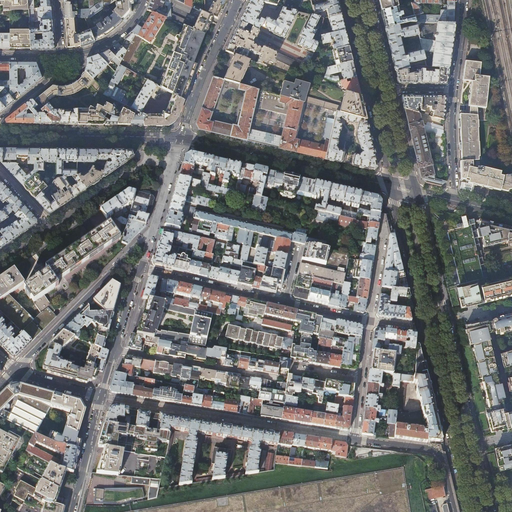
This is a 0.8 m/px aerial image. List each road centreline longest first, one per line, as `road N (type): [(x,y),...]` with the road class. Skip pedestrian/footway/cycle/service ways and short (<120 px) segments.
road 1 (tertiary): [(391,186),(468,511)]
road 2 (residential): [(101,397),(354,440)]
road 3 (secondary): [(180,138),(391,186)]
road 4 (tertiary): [(345,0),(391,186)]
road 5 (secondary): [(0,135),(180,138)]
road 6 (residential): [(114,349),(274,377)]
road 7 (residential): [(14,370),(124,258)]
road 8 (residential): [(180,138),(237,0)]
road 9 (residential): [(284,301),(139,268)]
road 10 (residential): [(354,440),(436,450),(454,511)]
road 11 (tertiary): [(446,319),(416,192)]
road 12 (tertiary): [(476,444),(446,319)]
